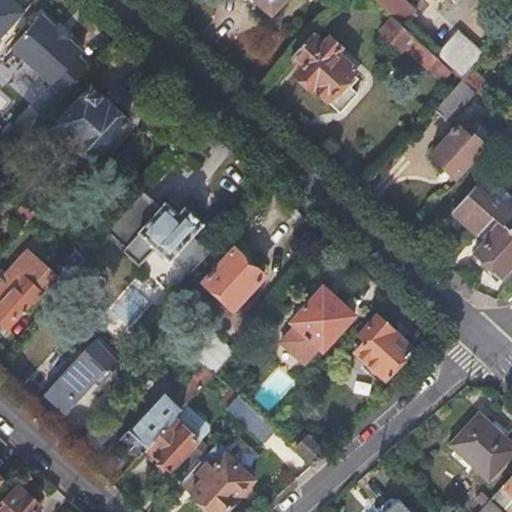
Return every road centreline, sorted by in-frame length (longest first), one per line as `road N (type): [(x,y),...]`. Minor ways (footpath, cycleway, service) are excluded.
road 1 (residential): [(114,0),(487,343)]
road 2 (residential): [(290,511),(487,343)]
road 3 (residential): [(118,511),(0,405)]
